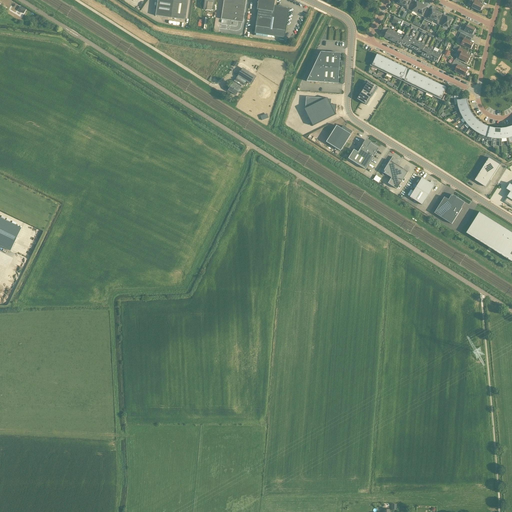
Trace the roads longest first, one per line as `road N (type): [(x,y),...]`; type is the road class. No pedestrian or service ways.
road 1 (unclassified): [(511,311),(20,0)]
road 2 (unclassified): [(307,0),(351,28),(350,118),(511,220)]
road 3 (residential): [(477,93),(369,40),(388,0)]
